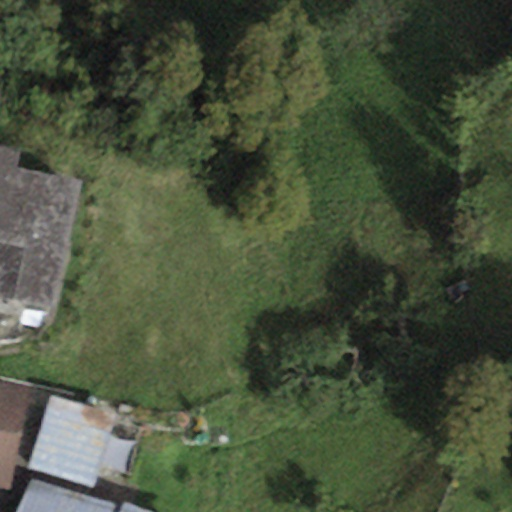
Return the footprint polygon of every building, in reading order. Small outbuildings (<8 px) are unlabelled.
[(23,150),(0,145),(0,298),(57,310),(84,179),(20,166),(23,150)] [(0,486),(9,489),(30,386),(0,380),(0,486)] [(115,417),(47,399),(29,469),(96,487),(115,417)] [(114,511),(117,507),(31,480),(16,511),(114,511)] [(148,511),(122,502),(117,511),(148,511)]
